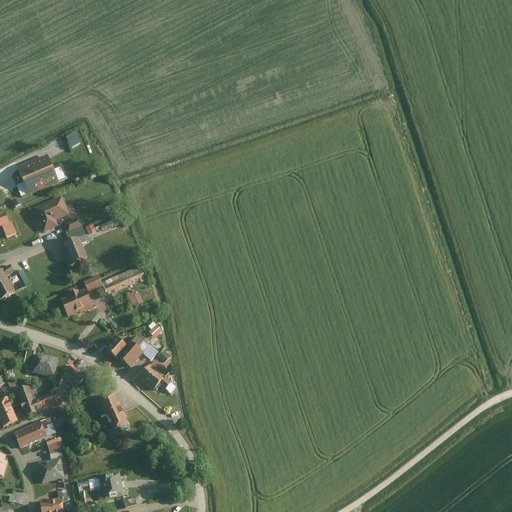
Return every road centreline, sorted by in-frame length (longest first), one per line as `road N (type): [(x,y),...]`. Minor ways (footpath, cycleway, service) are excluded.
road 1 (residential): [(203,511),(190,457),(158,414),(83,351),(0,322)]
road 2 (unclassified): [(511,386),(471,404),(348,511)]
